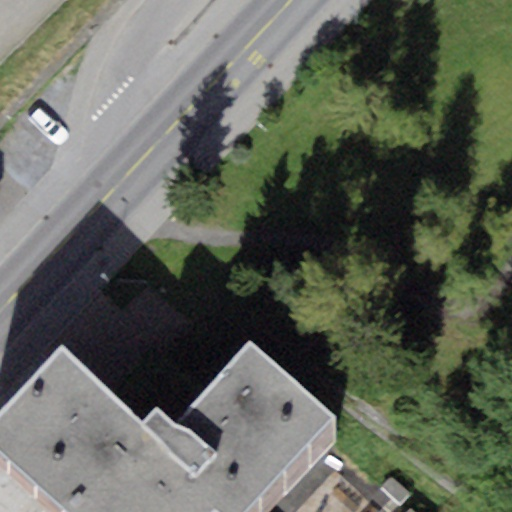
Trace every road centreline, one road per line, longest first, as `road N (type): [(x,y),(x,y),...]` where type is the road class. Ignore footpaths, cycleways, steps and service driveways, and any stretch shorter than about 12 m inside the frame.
road 1 (secondary): [(169,139),(0,322)]
road 2 (secondary): [(299,0),(169,139)]
road 3 (unclassified): [(177,0),(150,28),(131,80),(133,97),(169,139)]
